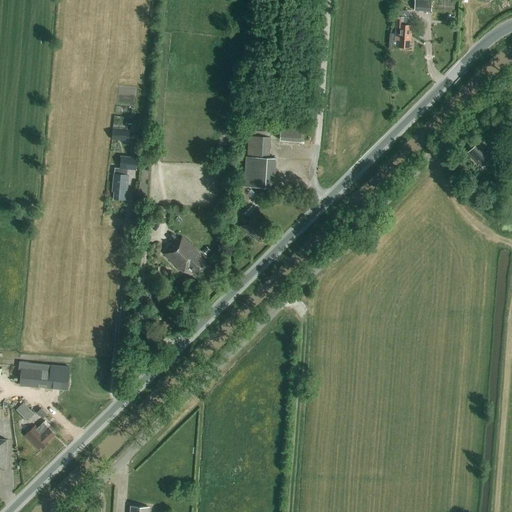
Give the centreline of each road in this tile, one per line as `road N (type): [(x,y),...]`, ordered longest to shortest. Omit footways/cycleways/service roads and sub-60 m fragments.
road 1 (unclassified): [(67,511),(511,74)]
road 2 (secondary): [(8,511),(321,204)]
road 3 (secondary): [(321,204),(511,28)]
road 4 (track): [(287,296),(304,330),(290,511)]
road 5 (unclassified): [(321,204),(313,181),(329,0)]
road 6 (track): [(118,404),(113,388),(131,200)]
